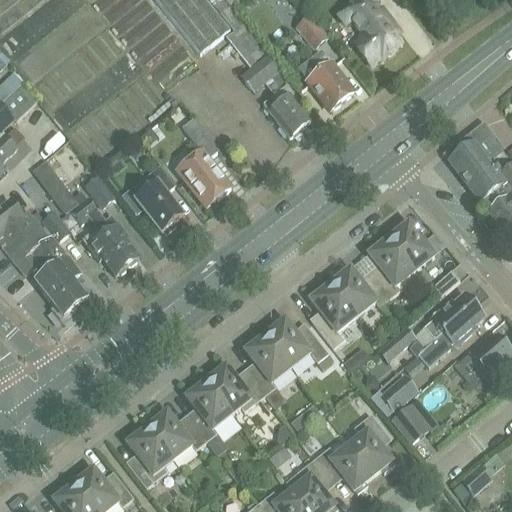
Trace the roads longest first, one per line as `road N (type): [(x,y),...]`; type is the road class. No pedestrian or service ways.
road 1 (residential): [(0,506),(280,286)]
road 2 (secondary): [(55,399),(282,227)]
road 3 (residential): [(511,296),(382,147)]
road 4 (secondary): [(382,147),(511,45)]
road 5 (residential): [(389,511),(511,414)]
road 6 (secondary): [(282,227),(382,147)]
road 7 (residential): [(280,286),(374,205)]
